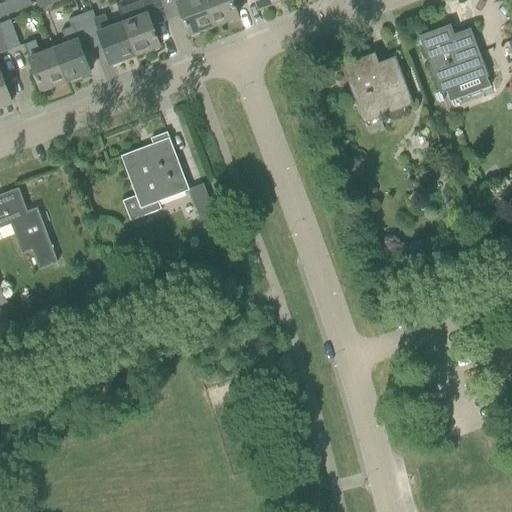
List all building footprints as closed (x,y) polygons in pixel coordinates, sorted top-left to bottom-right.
[(29,0),(5,0),(7,3),(11,13),(32,5),(29,0)] [(203,0),(175,0),(189,35),(214,26),(203,0)] [(231,0),(203,0),(214,26),(238,17),(231,0)] [(254,0),(258,9),(282,0),(254,0)] [(159,46),(148,15),(147,15),(142,1),(118,10),(123,24),(135,55),(159,46)] [(0,17),(11,13),(7,3),(0,5),(0,17)] [(81,15),(90,40),(100,37),(110,65),(135,55),(123,24),(111,29),(105,15),(96,18),(93,11),(81,15)] [(53,51),(65,82),(90,73),(79,44),(90,40),(81,15),(68,20),(71,27),(61,31),(66,46),(53,51)] [(0,26),(9,50),(20,46),(10,20),(0,23),(0,26)] [(0,53),(9,50),(0,26),(0,53)] [(469,30),(453,36),(449,26),(420,37),(441,95),(487,78),(469,30)] [(41,91),(65,82),(53,51),(41,55),(35,41),(24,45),(29,60),(41,91)] [(395,59),(378,65),(374,55),(343,66),(364,124),(384,116),(385,116),(386,118),(389,119),(392,120),(396,121),(398,120),(399,120),(401,118),(402,117),(403,116),(404,114),(404,112),(404,110),(404,109),(412,106),(395,59)] [(0,106),(11,102),(4,83),(0,72),(0,106)] [(203,184),(189,189),(167,133),(150,139),(152,145),(120,157),(135,197),(122,202),(130,222),(161,210),(158,203),(189,191),(200,222),(215,217),(203,184)] [(38,208),(27,212),(19,189),(0,196),(0,228),(11,225),(22,255),(32,251),(39,269),(58,262),(38,208)]
